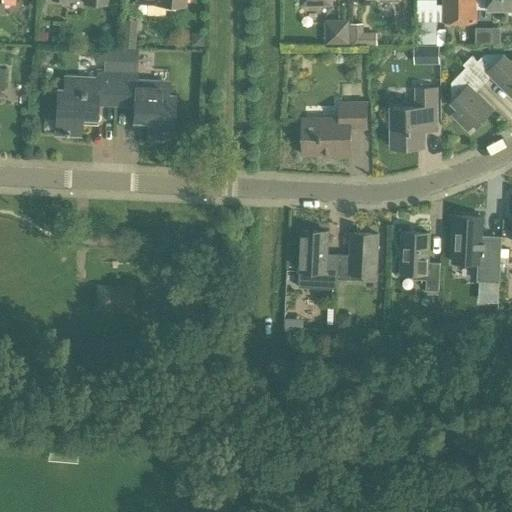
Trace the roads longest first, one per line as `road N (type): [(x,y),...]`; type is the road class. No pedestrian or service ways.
road 1 (residential): [(511,154),(390,198),(247,194)]
road 2 (residential): [(247,194),(0,180)]
road 3 (residential): [(247,194),(240,338)]
